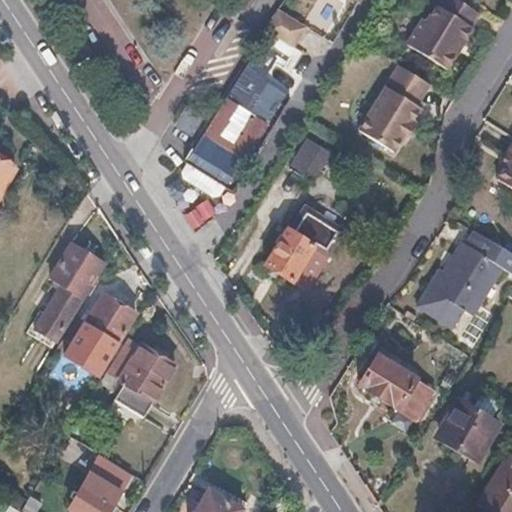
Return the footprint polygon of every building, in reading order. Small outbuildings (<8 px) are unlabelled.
[(360,0),(339,0),(356,9),(360,0)] [(423,22),(419,19),(403,45),(418,55),(448,8),(471,22),(475,14),(452,0),(440,0),(436,8),(433,6),(423,22)] [(309,29),(279,8),(252,51),(272,63),(279,63),(297,71),(306,56),(295,47),(309,29)] [(471,22),(448,8),(418,55),(444,70),(455,52),(452,50),(457,42),(460,44),(470,28),(468,27),(471,22)] [(288,92),(249,65),(227,98),(267,123),(288,92)] [(382,83),(353,130),(393,155),(422,110),(419,107),(431,88),(400,68),(388,87),(382,83)] [(244,160),(267,123),(227,98),(204,135),(244,160)] [(202,115),(186,105),(175,123),(191,133),(202,115)] [(218,203),(244,160),(204,135),(176,178),(218,203)] [(505,161),(500,169),(492,182),(511,193),(511,142),(501,159),(505,161)] [(314,156),(302,148),(286,173),(301,182),(320,152),(317,150),(314,156)] [(327,156),(320,152),(301,182),(308,187),(327,156)] [(505,161),(501,159),(496,166),(500,169),(505,161)] [(0,192),(13,170),(0,162),(0,192)] [(310,207),(307,213),(340,234),(348,222),(323,205),(310,207)] [(290,232),(285,229),(262,265),(290,283),(300,268),(311,275),(325,255),(327,256),(340,234),(307,213),(304,211),(290,232)] [(353,225),(348,222),(340,234),(345,237),(353,225)] [(438,274),(434,272),(411,308),(448,331),(460,313),(471,295),(490,285),(499,270),(511,278),(511,258),(470,233),(461,247),(458,244),(438,274)] [(345,237),(340,234),(327,256),(331,259),(345,237)] [(101,265),(68,245),(48,278),(60,285),(81,298),(101,265)] [(41,289),(31,282),(13,312),(23,318),(41,289)] [(81,298),(60,285),(33,328),(55,341),(81,298)] [(490,285),(471,295),(460,313),(468,319),(490,285)] [(133,317),(102,296),(82,326),(110,343),(107,348),(113,352),(133,317)] [(117,354),(111,363),(99,384),(116,394),(111,402),(140,420),(173,368),(127,339),(117,354)] [(107,348),(99,343),(93,352),(111,363),(117,354),(113,352),(107,348)] [(375,358),(357,387),(413,423),(432,394),(375,358)] [(497,425),(460,404),(440,438),(475,460),(497,425)] [(511,457),(507,454),(472,503),(484,511),(509,511),(511,509),(511,457)] [(116,492),(90,475),(69,509),(74,511),(107,511),(112,505),(109,504),(116,492)] [(240,511),(241,510),(209,491),(196,511),(240,511)] [(34,511),(40,503),(30,497),(20,511),(34,511)]
